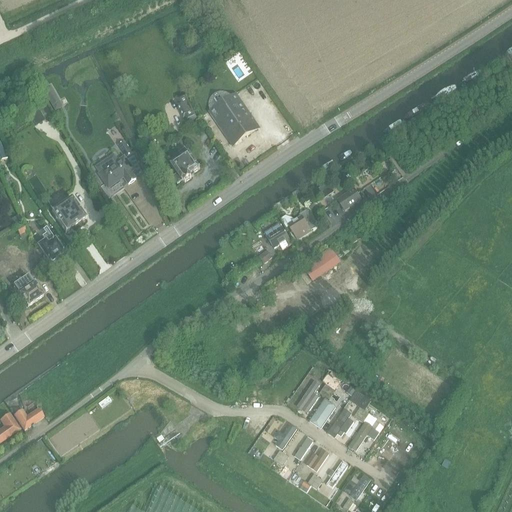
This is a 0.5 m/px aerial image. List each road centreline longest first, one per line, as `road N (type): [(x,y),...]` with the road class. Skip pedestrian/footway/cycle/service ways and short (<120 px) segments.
road 1 (residential): [(511,107),(191,318),(138,363)]
road 2 (tertiary): [(343,118),(0,358)]
road 3 (residential): [(383,482),(283,412),(206,404),(138,363)]
road 4 (tertiary): [(343,118),(511,11)]
road 5 (residential): [(138,363),(0,461)]
